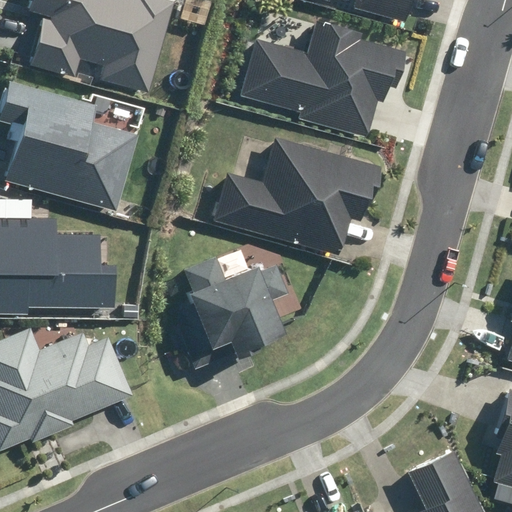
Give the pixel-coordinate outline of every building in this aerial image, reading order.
[(146,0),(22,0),(18,15),(35,19),(23,64),(64,75),(68,61),(95,68),(91,82),(137,95),(162,4),(146,0)] [(318,0),(321,1),(344,7),(392,20),(397,0),(318,0)] [(394,51),(304,25),(296,56),(249,42),(235,93),(292,109),(290,117),(356,136),(366,101),(379,105),(394,51)] [(83,104),(0,79),(0,121),(8,124),(0,152),(0,180),(105,211),(128,134),(78,120),(83,104)] [(367,164),(266,138),(254,183),(219,174),(207,219),(268,235),(327,250),(337,213),(353,217),(367,164)] [(45,218),(0,216),(0,317),(12,318),(13,305),(101,308),(103,264),(87,264),(88,234),(45,233),(45,218)] [(274,250),(245,244),(208,259),(206,253),(172,266),(181,290),(172,293),(193,347),(216,338),(222,351),(302,320),(274,250)] [(0,446),(22,438),(22,440),(66,423),(64,419),(122,395),(99,338),(77,347),(71,333),(31,349),(21,327),(0,335),(0,446)] [(511,511),(511,387),(501,385),(486,444),(497,447),(488,480),(511,486),(511,498),(508,511),(511,511)] [(419,511),(481,511),(453,448),(402,471),(419,511)]
